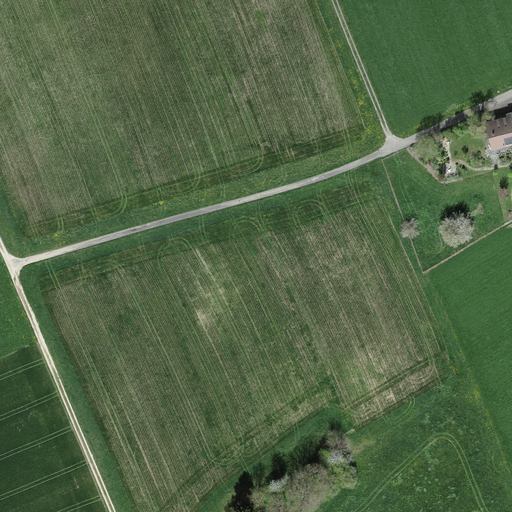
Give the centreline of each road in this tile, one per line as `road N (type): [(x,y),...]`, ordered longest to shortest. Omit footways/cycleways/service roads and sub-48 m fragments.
road 1 (track): [(9,266),(323,177),(382,152)]
road 2 (track): [(9,266),(115,511)]
road 3 (track): [(393,147),(334,0)]
road 4 (residential): [(382,152),(511,93)]
